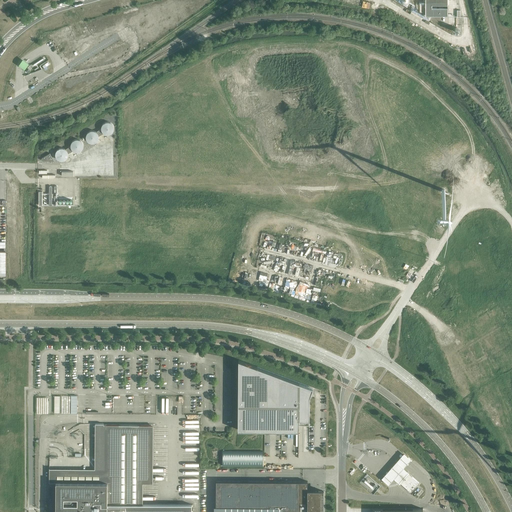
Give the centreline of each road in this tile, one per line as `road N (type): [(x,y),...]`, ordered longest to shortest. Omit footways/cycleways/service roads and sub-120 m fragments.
road 1 (secondary): [(372,352),(321,325),(232,301),(0,296)]
road 2 (secondary): [(0,323),(208,325),(297,346),(357,374)]
road 3 (secondary): [(511,507),(457,424),(372,352)]
road 4 (secondary): [(357,374),(429,431),(486,511)]
road 5 (track): [(511,223),(497,206),(473,203),(408,292)]
road 6 (unclassified): [(357,374),(345,400),(343,511)]
road 7 (unclassified): [(31,511),(30,388)]
